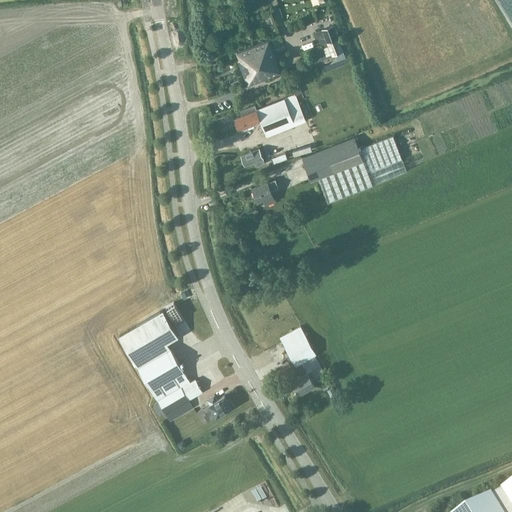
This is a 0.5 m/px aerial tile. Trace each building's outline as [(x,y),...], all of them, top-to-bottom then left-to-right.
[(333,25),(324,29),(329,42),(339,39),(333,25)] [(270,39),(253,46),(266,78),(282,72),(270,39)] [(343,51),(339,39),(329,42),(334,55),(343,51)] [(303,52),(310,48),(308,43),(300,47),(303,52)] [(266,78),(253,46),(238,52),(241,59),(239,60),(248,85),(266,78)] [(233,69),(229,60),(209,68),(213,77),(233,69)] [(241,106),(254,101),(251,92),(238,97),(241,106)] [(242,116),(236,118),(240,129),(254,124),(253,122),(260,119),(267,136),(306,120),(296,94),(257,110),(255,104),(240,110),(242,116)] [(407,170),(402,159),(393,135),(359,148),(355,137),(302,158),(311,180),(318,177),(328,202),(373,185),(373,184),(407,170)] [(259,148),(241,156),(245,166),(254,162),(256,167),(265,163),(263,159),(259,148)] [(285,153),(271,158),(273,163),(287,158),(285,153)] [(271,189),(278,186),(275,178),(253,187),(258,200),(263,198),(265,205),(276,201),(271,189)] [(164,305),(170,316),(175,313),(170,302),(164,305)] [(184,371),(171,349),(167,343),(178,336),(163,310),(119,335),(169,421),(193,407),(189,400),(202,392),(195,379),(189,383),(182,372),(184,371)] [(314,355),(317,354),(301,326),(280,337),(296,366),(302,362),(315,355),(314,355)] [(320,375),(325,373),(315,355),(302,362),(308,373),(295,381),(302,392),(315,384),(313,380),(320,376),(320,375)] [(210,404),(203,409),(206,414),(204,415),(208,421),(216,416),(224,411),(225,413),(235,408),(230,400),(228,401),(224,395),(217,399),(214,395),(207,399),(210,404)] [(511,511),(511,481),(461,511),(511,511)]
